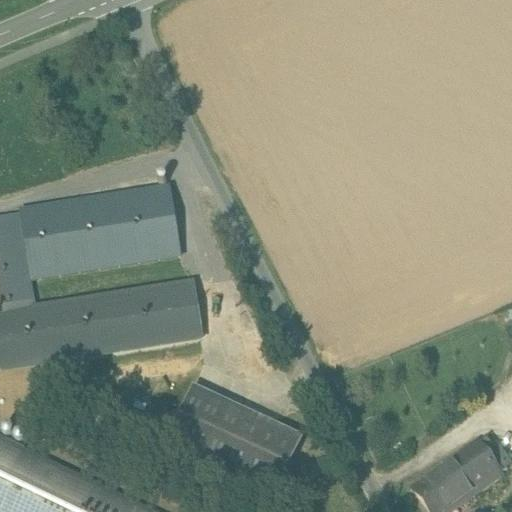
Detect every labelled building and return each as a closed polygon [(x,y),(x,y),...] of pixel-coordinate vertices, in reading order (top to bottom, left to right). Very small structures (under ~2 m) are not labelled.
[(170,193),(20,218),(26,255),(30,281),(180,257),(170,193)] [(20,218),(0,220),(0,258),(26,255),(20,218)] [(26,255),(0,258),(0,296),(3,318),(35,312),(30,281),(26,255)] [(3,318),(0,318),(0,359),(2,371),(200,339),(192,287),(35,312),(3,318)] [(172,436),(57,383),(46,406),(161,460),(166,449),(172,436)] [(302,441),(193,391),(172,436),(166,449),(275,500),(302,441)] [(139,511),(0,444),(0,511),(139,511)] [(477,447),(452,465),(473,495),(506,471),(499,461),(491,467),(477,447)] [(452,465),(415,492),(429,511),(449,511),(473,495),(452,465)]
